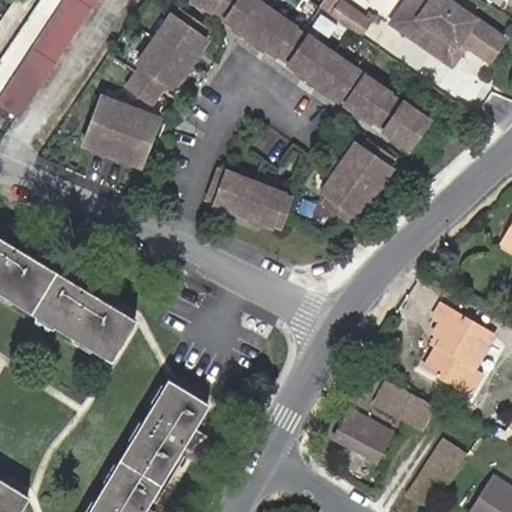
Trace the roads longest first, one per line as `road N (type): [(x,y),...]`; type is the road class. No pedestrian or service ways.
road 1 (residential): [(344,324),(419,229),(511,151)]
road 2 (residential): [(164,243),(206,136),(230,106),(263,98),(299,123)]
road 3 (residential): [(164,243),(344,324)]
road 4 (residential): [(0,169),(164,243)]
road 5 (residential): [(267,455),(344,324)]
